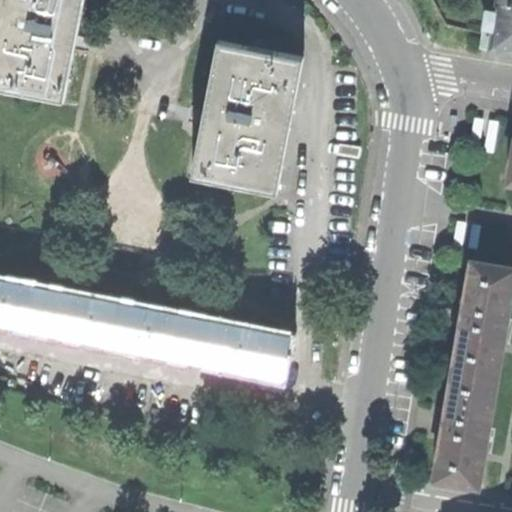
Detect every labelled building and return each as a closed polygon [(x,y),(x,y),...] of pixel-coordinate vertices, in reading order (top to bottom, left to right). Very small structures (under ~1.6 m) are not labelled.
[(0,0),(0,86),(64,99),(77,33),(83,0),(0,0)] [(493,30),(490,50),(511,53),(511,0),(498,0),(496,12),(487,10),(484,29),(493,30)] [(207,103),(193,175),(277,192),(290,129),(304,56),(221,39),(207,103)] [(453,371),(496,378),(511,287),(511,268),(471,262),(462,314),(453,371)] [(14,282),(0,279),(0,319),(44,328),(51,290),(14,282)] [(90,297),(51,290),(44,328),(117,343),(124,304),(90,297)] [(117,343),(189,357),(197,319),(164,312),(124,304),(117,343)] [(197,319),(189,357),(282,375),(289,337),(247,329),(197,319)] [(478,487),(496,378),(453,371),(444,423),(434,480),(478,487)]
